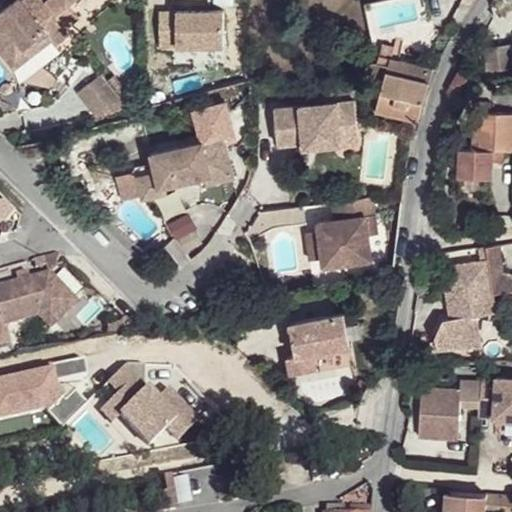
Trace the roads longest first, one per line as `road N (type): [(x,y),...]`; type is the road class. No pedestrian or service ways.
road 1 (residential): [(485,0),(433,93),(378,511)]
road 2 (residential): [(73,230),(144,295),(215,258)]
road 3 (unknown): [(384,461),(511,481)]
